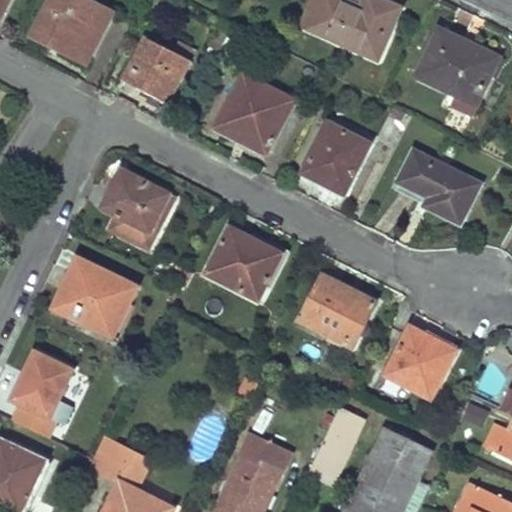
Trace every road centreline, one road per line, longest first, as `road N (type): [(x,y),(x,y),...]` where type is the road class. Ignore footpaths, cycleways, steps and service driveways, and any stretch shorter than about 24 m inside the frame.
road 1 (residential): [(511,313),(98,115)]
road 2 (residential): [(0,320),(98,115)]
